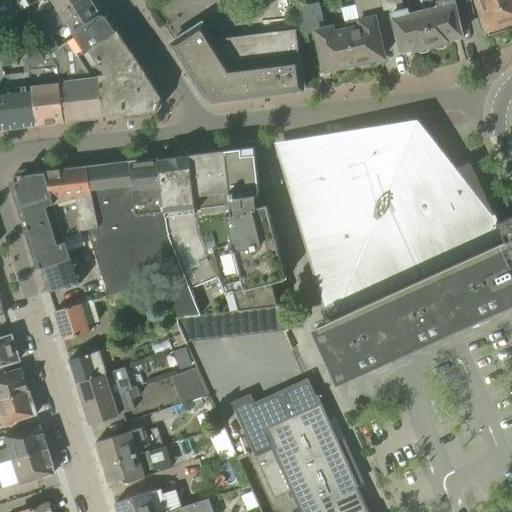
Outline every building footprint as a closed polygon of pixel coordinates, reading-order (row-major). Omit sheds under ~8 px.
[(23,19),(10,0),(1,0),(0,1),(0,27),(3,32),(23,19)] [(51,18),(59,13),(79,0),(51,0),(56,8),(49,12),(48,11),(30,23),(33,29),(51,18)] [(79,0),(59,13),(51,18),(34,30),(49,53),(58,47),(49,34),(66,23),(75,36),(102,18),(98,11),(100,7),(97,2),(92,3),(90,0),(79,0)] [(382,11),(379,0),(354,0),(359,20),(345,23),(354,63),(358,62),(361,65),(365,64),(366,60),(383,57),(375,20),(384,18),(382,11)] [(407,15),(403,0),(379,0),(382,11),(390,10),(400,49),(414,46),(415,49),(418,49),(418,50),(422,53),(428,51),(430,48),(432,47),(424,11),(407,15)] [(424,11),(432,47),(435,46),(439,49),(444,47),(446,43),(446,42),(449,41),(448,37),(461,34),(453,0),(442,0),(443,1),(437,2),(438,7),(424,11)] [(511,0),(475,0),(488,36),(504,30),(502,23),(511,19),(511,0)] [(345,23),(325,27),(319,2),(300,6),(305,28),(315,26),(325,70),(341,66),(344,69),(348,68),(350,64),(354,63),(345,23)] [(82,54),(115,31),(105,15),(102,18),(75,36),(70,38),(82,54)] [(170,43),(203,96),(213,101),(280,92),(287,92),(303,90),(295,29),(212,39),(202,23),(170,43)] [(82,54),(88,62),(93,77),(99,76),(104,116),(154,110),(158,96),(115,31),(82,54)] [(70,38),(58,47),(49,53),(60,65),(65,121),(66,119),(75,118),(75,120),(104,116),(99,76),(93,77),(88,62),(82,54),(70,38)] [(0,54),(1,62),(2,66),(18,62),(7,43),(0,46),(0,54)] [(60,65),(49,53),(29,56),(32,84),(36,124),(65,121),(60,65)] [(0,128),(11,127),(4,75),(2,66),(1,62),(0,62),(0,128)] [(36,124),(32,84),(26,85),(24,73),(4,75),(11,127),(36,124)] [(381,356),(389,352),(410,343),(511,296),(511,213),(497,220),(469,158),(467,159),(468,160),(438,173),(418,128),(307,142),(309,160),(287,167),(324,289),(329,288),(338,315),(316,325),(339,375),(371,360),(381,356)] [(232,311),(277,305),(272,282),(285,278),(278,251),(274,233),(267,204),(256,207),(255,195),(259,194),(254,147),(223,150),(229,205),(194,209),(197,230),(232,311)] [(189,155),(194,209),(229,205),(223,150),(189,154),(189,155)] [(201,315),(232,311),(197,230),(194,209),(189,155),(158,159),(165,228),(201,315)] [(158,159),(131,162),(137,223),(143,238),(95,255),(107,293),(157,276),(176,318),(201,315),(165,228),(158,159)] [(86,228),(95,255),(143,238),(137,223),(131,162),(86,167),(97,225),(86,228)] [(44,171),(62,233),(77,231),(77,230),(86,228),(97,225),(86,167),(44,171)] [(70,257),(62,233),(44,171),(19,174),(14,183),(40,266),(70,257)] [(75,256),(70,257),(40,266),(47,291),(82,280),(75,256)] [(143,287),(130,291),(134,302),(146,297),(143,287)] [(96,296),(87,298),(94,321),(102,318),(96,296)] [(79,302),(54,310),(63,338),(89,330),(79,302)] [(232,311),(201,315),(176,318),(186,342),(289,330),(277,305),(232,311)] [(181,333),(174,337),(178,346),(186,343),(181,333)] [(0,366),(20,360),(12,335),(0,338),(0,366)] [(76,381),(104,372),(106,372),(102,361),(112,358),(108,346),(69,359),(76,381)] [(175,373),(184,402),(211,393),(201,364),(175,373)] [(104,372),(76,381),(83,402),(127,389),(132,387),(126,367),(104,374),(104,372)] [(0,398),(29,390),(25,377),(23,377),(21,369),(6,374),(5,370),(0,372),(0,398)] [(355,478),(317,393),(314,395),(307,380),(255,404),(251,395),(232,403),(274,497),(292,489),(302,511),(371,511),(370,511),(367,511),(356,486),(358,485),(355,478)] [(127,389),(83,402),(90,424),(133,410),(127,389)] [(29,390),(0,398),(0,427),(18,422),(18,419),(36,413),(33,402),(33,400),(32,395),(30,394),(29,390)] [(0,461),(47,446),(40,424),(0,436),(0,461)] [(103,464),(148,449),(141,426),(95,441),(103,464)] [(228,430),(215,433),(219,453),(233,450),(228,430)] [(47,446),(0,461),(0,488),(55,472),(51,459),(51,456),(50,452),(48,450),(47,446)] [(148,449),(103,464),(110,487),(156,472),(148,449)] [(118,511),(166,511),(168,511),(161,488),(115,503),(118,511)] [(168,511),(166,511),(215,511),(211,498),(168,511)] [(51,511),(49,503),(23,511),(51,511)]
